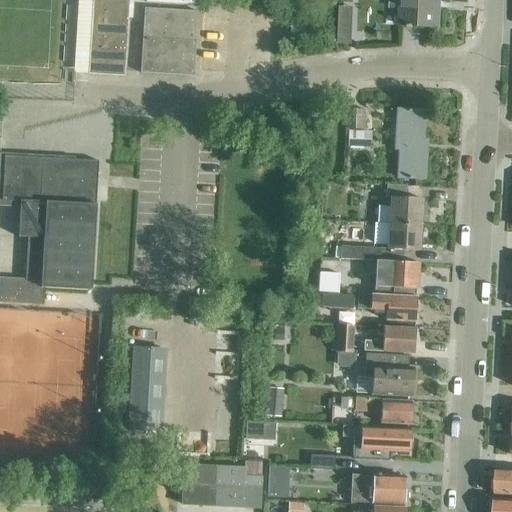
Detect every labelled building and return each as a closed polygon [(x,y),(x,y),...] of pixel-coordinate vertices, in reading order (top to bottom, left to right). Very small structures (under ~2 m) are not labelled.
[(92,0),(89,75),(126,77),(129,0),(92,0)] [(439,0),(400,0),(400,26),(439,28),(439,0)] [(207,18),(221,21),(223,10),(209,7),(207,18)] [(339,35),(339,44),(344,44),(351,45),(353,8),(341,8),(339,35)] [(145,9),(142,74),(195,77),(199,12),(145,9)] [(345,129),(364,130),(365,111),(346,110),(345,129)] [(399,178),(424,179),(426,149),(422,149),(424,112),(399,111),(397,150),(400,150),(399,178)] [(348,150),(370,151),(371,133),(349,132),(348,150)] [(97,162),(73,161),(73,163),(22,161),(22,156),(0,154),(0,170),(3,171),(2,191),(3,191),(2,201),(12,202),(12,203),(19,203),(17,238),(27,239),(24,281),(0,279),(0,304),(39,306),(40,289),(90,292),(95,206),(97,162)] [(378,224),(389,225),(422,226),(423,200),(406,199),(407,187),(386,186),(386,199),(391,199),(390,207),(379,207),(378,224)] [(341,260),(377,262),(403,264),(404,252),(421,253),(422,226),(389,225),(388,248),(342,246),(341,260)] [(377,262),(375,297),(416,299),(416,289),(419,289),(420,265),(403,264),(377,262)] [(319,276),(319,293),(337,293),(337,277),(319,276)] [(391,322),(390,330),(415,331),(416,323),(417,299),(416,299),(375,297),(358,296),(357,310),(387,311),(386,322),(391,322)] [(333,304),(318,303),(316,324),(331,325),(333,304)] [(336,354),(352,354),(353,328),(337,327),(336,354)] [(415,331),(390,330),(384,329),(383,343),(365,343),(364,353),(415,355),(416,331),(415,331)] [(130,430),(162,432),(165,352),(134,351),(130,430)] [(372,397),(413,399),(414,370),(388,369),(389,357),(366,355),(365,380),(373,380),(372,397)] [(342,377),(353,377),(353,361),(342,360),(342,377)] [(283,390),(268,389),(266,415),(281,416),(283,390)] [(382,426),(411,428),(412,404),(342,400),(342,410),(356,410),(355,413),(382,415),(382,426)] [(340,423),(327,421),(324,436),(338,438),(340,423)] [(411,432),(352,428),(343,428),(343,439),(354,440),(353,460),(389,462),(390,453),(410,454),(411,432)] [(313,455),(313,469),(313,471),(328,472),(328,474),(333,474),(334,455),(313,455)] [(181,506),(261,510),(262,464),(245,464),(245,470),(183,467),(181,506)] [(267,489),(287,490),(288,469),(268,468),(267,489)] [(496,497),(511,497),(511,472),(497,472),(497,482),(494,483),(493,490),(496,493),(496,497)] [(408,501),(408,496),(405,492),(406,479),(350,477),(349,503),(405,506),(405,504),(408,501)] [(495,511),(511,511),(511,502),(496,501),(495,511)]
